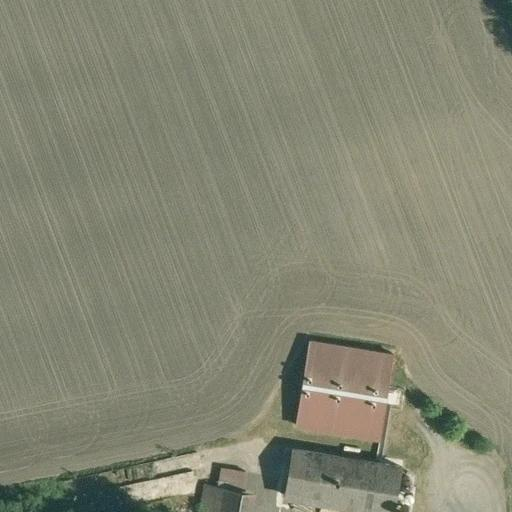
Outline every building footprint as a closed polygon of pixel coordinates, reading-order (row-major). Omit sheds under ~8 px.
[(394,354),(309,340),(296,425),(380,439),(394,354)] [(393,511),(402,466),(292,448),(284,496),(345,506),(344,511),(393,511)] [(246,471),(224,468),(222,487),(242,490),(246,471)] [(206,484),(200,511),(214,511),(219,486),(206,484)] [(222,487),(219,486),(214,511),(238,511),(242,490),(222,487)]
